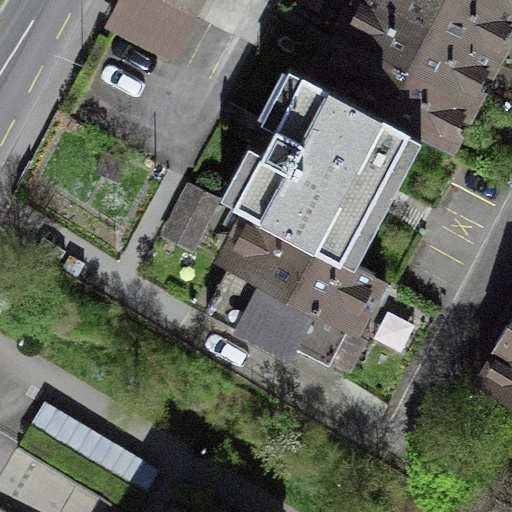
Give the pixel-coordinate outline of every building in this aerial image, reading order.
[(166,56),(189,12),(188,12),(165,0),(124,0),(122,5),(111,27),(166,56)] [(165,0),(188,12),(194,0),(165,0)] [(430,25),(381,0),(368,0),(360,17),(348,39),(407,69),(430,25)] [(489,0),(381,0),(430,25),(488,55),(499,33),(511,11),(489,0)] [(511,0),(489,0),(511,11),(511,8),(511,0)] [(488,55),(430,25),(407,69),(465,100),(476,78),(488,55)] [(407,69),(348,39),(337,61),(325,84),(383,114),(407,69)] [(465,100),(407,69),(383,114),(409,128),(441,145),(453,122),(465,100)] [(325,84),(303,72),(234,202),(256,214),(315,245),(340,258),(368,205),(364,202),(370,190),(376,178),(381,181),(409,128),(383,114),(325,84)] [(192,186),(168,231),(191,243),(203,220),(215,198),(192,186)] [(315,245),(256,214),(231,262),(206,310),(264,341),(315,245)] [(340,258),(315,245),(264,341),(288,353),(293,343),(328,361),(348,322),(373,275),(340,258)] [(499,346),(479,380),(511,399),(511,315),(509,320),(495,344),(499,346)] [(44,396),(29,421),(145,491),(160,466),(44,396)] [(476,475),(449,459),(433,487),(474,511),(488,511),(502,490),(476,475)] [(190,511),(172,501),(164,511),(190,511)]
